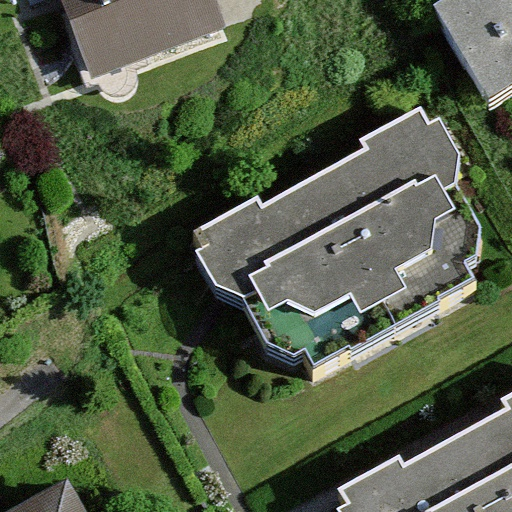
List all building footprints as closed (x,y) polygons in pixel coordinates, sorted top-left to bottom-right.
[(214,0),(66,0),(96,89),(230,45),(214,0)] [(511,0),(482,0),(483,0),(443,22),(492,113),(511,101),(511,0)] [(437,118),(195,255),(224,306),(246,316),(270,358),(298,364),(312,389),(493,287),(481,266),(485,236),(464,199),(465,169),(437,118)] [(511,511),(511,416),(343,511),(511,511)] [(80,511),(74,499),(48,511),(80,511)]
